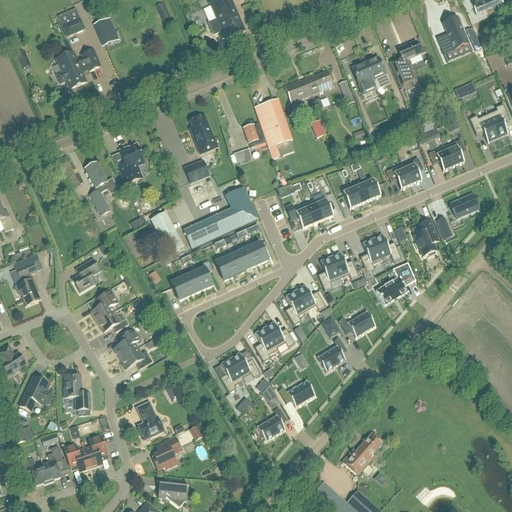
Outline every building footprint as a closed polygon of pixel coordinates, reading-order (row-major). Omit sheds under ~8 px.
[(225,41),(244,33),(229,0),(222,0),(209,6),(216,22),(209,26),(214,37),(222,33),(225,41)] [(469,0),(476,16),(502,5),(500,0),(469,0)] [(166,13),(163,6),(156,8),(159,15),(166,13)] [(76,12),(58,20),(62,28),(61,28),(67,41),(85,33),(80,20),(79,20),(76,12)] [(443,39),(433,43),(440,60),(466,49),(454,21),(438,28),(443,39)] [(108,22),(96,27),(105,48),(117,42),(108,22)] [(496,35),(480,42),(485,54),(501,47),(496,35)] [(406,63),(407,63),(421,57),(416,43),(397,52),(400,59),(390,64),(389,64),(391,69),(401,92),(415,85),(406,63)] [(23,53),(16,57),(22,72),(29,68),(23,53)] [(88,76),(100,70),(93,53),(82,59),(83,62),(77,65),(73,55),(56,63),(62,77),(58,78),(57,80),(60,86),(62,87),(66,86),(70,94),(86,87),(81,75),(87,72),(88,76)] [(364,66),(375,91),(388,86),(377,60),(364,66)] [(375,91),(364,66),(351,71),(362,97),(375,91)] [(305,82),(305,83),(306,83),(312,98),(333,89),(327,75),(326,75),(325,74),(321,76),(321,77),(314,80),(313,77),(304,81),(305,82)] [(290,106),(312,98),(306,83),(305,83),(305,82),(299,85),(299,83),(284,90),(290,106)] [(354,105),(346,84),(338,87),(343,100),(340,101),(343,109),(354,105)] [(458,101),(464,99),(461,92),(455,94),(458,101)] [(292,143),(281,111),(276,112),(273,103),(254,110),(268,151),(292,143)] [(323,110),(321,103),(315,105),(317,112),(323,110)] [(487,117),(497,142),(508,137),(503,126),(510,123),(503,107),(495,111),(496,113),(487,117)] [(353,121),(361,120),(360,109),(352,110),(353,121)] [(369,109),(360,112),(364,123),(373,119),(369,109)] [(497,142),(487,117),(478,121),(476,119),(468,122),(475,138),(482,135),(487,146),(497,142)] [(217,150),(204,119),(190,125),(193,133),(191,134),(200,157),(217,150)] [(325,136),(320,122),(313,125),(315,131),(312,132),(316,140),(325,136)] [(411,135),(406,124),(400,127),(405,138),(411,135)] [(250,151),(265,146),(259,126),(253,128),(253,127),(243,131),(250,151)] [(364,132),(353,136),(355,143),(366,139),(364,132)] [(465,154),(460,143),(444,150),(453,171),(463,166),(459,156),(465,154)] [(125,188),(138,183),(142,181),(136,168),(138,169),(143,166),(144,165),(140,157),(141,157),(140,155),(140,156),(136,146),(119,154),(125,167),(117,170),(125,188)] [(438,165),(442,175),(453,171),(444,150),(428,157),(433,168),(438,165)] [(248,152),(233,156),(236,166),(251,161),(248,152)] [(417,175),(422,172),(418,161),(412,164),(413,166),(403,170),(402,168),(401,168),(410,189),(421,184),(417,175)] [(182,170),(189,187),(208,178),(202,162),(182,170)] [(77,189),(82,186),(72,166),(67,169),(77,189)] [(112,182),(107,185),(96,166),(84,172),(95,192),(97,191),(98,194),(89,198),(101,219),(110,214),(100,196),(107,192),(110,196),(118,192),(112,182)] [(390,186),(396,183),(400,193),(410,189),(401,168),(386,175),(390,186)] [(370,204),(380,199),(373,183),(363,187),(370,204)] [(363,187),(362,185),(351,190),(352,192),(359,208),(370,204),(363,187)] [(243,190),(225,199),(231,212),(183,234),(191,252),(257,222),(243,190)] [(359,208),(352,192),(342,196),(349,212),(359,208)] [(152,198),(141,204),(146,214),(157,208),(152,198)] [(450,207),(456,222),(478,212),(472,198),(450,207)] [(314,203),(303,207),(312,228),(323,224),(316,207),(314,203)] [(325,203),(316,207),(323,224),(333,220),(325,203)] [(6,212),(4,213),(0,205),(0,226),(3,235),(14,231),(6,212)] [(292,207),(285,210),(290,224),(297,221),(302,233),(312,228),(303,207),(293,212),(292,207)] [(165,215),(151,223),(170,257),(184,249),(165,215)] [(136,229),(142,226),(140,221),(134,223),(136,229)] [(435,224),(439,233),(447,230),(443,221),(435,224)] [(414,239),(413,239),(416,246),(414,246),(417,253),(419,252),(422,260),(428,257),(428,259),(435,256),(434,255),(436,254),(432,247),(438,245),(438,244),(438,243),(435,238),(429,223),(418,228),(422,236),(414,239)] [(382,238),(372,242),(381,261),(390,258),(393,265),(401,262),(394,246),(387,248),(382,238)] [(366,257),(360,260),(366,276),(374,273),(372,268),(382,264),(381,261),(372,242),(362,246),(366,257)] [(259,246),(248,251),(256,269),(268,264),(259,246)] [(95,252),(98,257),(105,254),(101,248),(95,252)] [(245,274),(256,269),(248,251),(237,256),(245,274)] [(26,252),(7,259),(9,263),(28,256),(26,252)] [(237,256),(226,261),(234,279),(245,274),(237,256)] [(330,260),(339,282),(348,278),(351,283),(358,280),(351,264),(345,267),(340,256),(330,260)] [(339,282),(330,260),(319,265),(324,275),(317,278),(324,294),(332,291),(330,286),(339,282)] [(223,284),(234,279),(226,261),(215,266),(223,284)] [(91,279),(100,274),(93,262),(76,273),(79,278),(72,283),(80,296),(96,287),(91,279)] [(15,273),(21,287),(14,289),(19,299),(21,298),(26,309),(41,303),(35,291),(36,290),(33,282),(31,277),(35,275),(31,266),(15,273)] [(388,287),(375,294),(384,308),(404,296),(401,290),(414,282),(407,266),(392,272),(383,276),(388,287)] [(193,276),(201,294),(212,289),(204,271),(193,276)] [(182,281),(190,299),(201,294),(193,276),(182,281)] [(190,299),(182,281),(170,286),(178,304),(190,299)] [(295,294),(307,315),(315,309),(318,314),(325,310),(317,295),(310,299),(304,288),(295,294)] [(91,315),(97,326),(115,315),(111,310),(118,306),(111,294),(96,303),(100,310),(91,315)] [(307,315),(295,294),(285,300),(291,310),(285,314),(293,329),(301,324),(298,320),(307,315)] [(324,299),(328,306),(333,303),(329,296),(324,299)] [(332,313),(330,310),(321,316),(324,322),(332,313)] [(115,315),(97,326),(103,336),(112,331),(115,336),(129,328),(124,320),(122,319),(119,319),(118,320),(115,315)] [(351,334),(355,341),(375,329),(366,315),(347,327),(344,321),(338,325),(346,337),(351,334)] [(146,334),(151,331),(153,330),(148,321),(146,322),(141,325),(146,334)] [(324,331),(333,326),(330,322),(322,327),(324,331)] [(273,325),(264,331),(276,351),(285,346),(287,351),(295,347),(286,332),(279,335),(273,325)] [(278,353),(276,351),(264,331),(254,337),(260,347),(254,351),(263,366),(270,361),(268,359),(278,353)] [(120,362),(138,351),(135,346),(139,343),(133,333),(120,341),(123,346),(113,352),(116,357),(117,356),(120,362)] [(333,344),(336,349),(317,361),(325,375),(345,364),(341,357),(346,354),(339,341),(333,344)] [(8,379),(26,368),(18,356),(14,358),(8,349),(0,353),(0,361),(2,366),(0,367),(8,379)] [(138,351),(120,362),(123,367),(122,368),(125,373),(136,367),(139,373),(152,365),(146,354),(141,357),(138,351)] [(239,356),(229,362),(242,382),(250,377),(253,382),(260,377),(251,362),(245,366),(240,358),(239,356)] [(220,367),(221,369),(226,378),(220,381),(228,396),(236,392),(234,389),(243,384),(242,382),(229,362),(220,367)] [(76,413),(90,413),(89,396),(81,396),(80,378),(64,379),(65,392),(64,392),(64,401),(75,400),(76,413)] [(52,389),(37,382),(33,390),(27,392),(20,409),(31,414),(29,413),(34,403),(40,407),(41,405),(45,407),(49,405),(51,401),(49,397),(45,396),(49,388),(52,389)] [(264,390),(268,385),(264,382),(260,387),(264,390)] [(314,399),(306,385),(286,396),(283,391),(278,394),(286,407),(291,404),(295,410),(314,399)] [(175,388),(169,392),(176,406),(183,402),(175,388)] [(144,444),(164,434),(157,420),(156,420),(149,405),(136,411),(143,426),(137,429),(144,444)] [(242,416),(245,412),(240,407),(236,411),(242,416)] [(257,431),(265,445),(285,433),(281,427),(286,423),(278,411),(273,414),(276,419),(257,431)] [(181,428),(173,431),(176,438),(184,434),(181,428)] [(196,429),(189,432),(195,444),(202,440),(200,437),(196,429)] [(14,448),(27,444),(22,430),(9,434),(14,448)] [(61,436),(63,442),(71,439),(70,433),(61,436)] [(372,462),(370,459),(382,446),(372,437),(355,455),(352,453),(341,466),(356,479),(372,462)] [(49,451),(60,446),(57,439),(46,444),(49,451)] [(91,450),(85,452),(91,471),(103,468),(99,458),(106,455),(102,441),(89,445),(91,450)] [(156,450),(159,457),(151,460),(158,474),(165,470),(166,473),(177,467),(173,458),(182,454),(176,441),(156,450)] [(80,475),(91,471),(85,452),(78,454),(75,447),(64,451),(69,468),(76,465),(80,475)] [(49,465),(43,468),(49,486),(54,484),(54,483),(61,480),(56,465),(63,463),(58,449),(50,452),(52,457),(47,458),(49,465)] [(44,488),(49,486),(43,468),(36,470),(33,461),(28,463),(27,460),(20,463),(24,476),(31,474),(36,489),(43,486),(44,488)] [(67,463),(59,465),(62,474),(69,472),(67,463)] [(186,505),(188,491),(185,491),(185,484),(165,482),(164,489),(159,488),(158,502),(165,502),(166,500),(179,510),(184,504),(186,505)] [(345,506),(347,508),(343,511),(378,511),(358,493),(345,506)]
